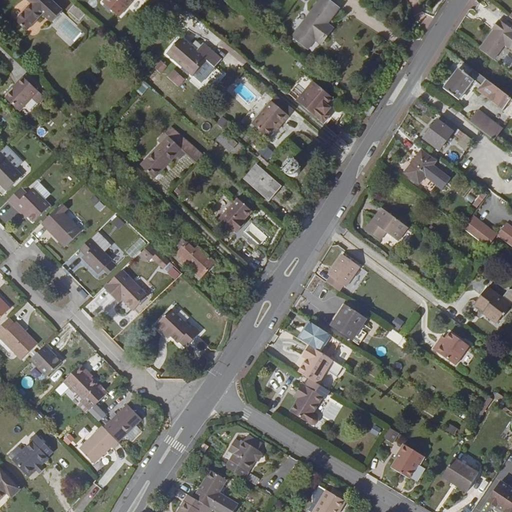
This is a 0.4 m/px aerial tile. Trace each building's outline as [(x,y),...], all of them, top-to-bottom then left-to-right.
[(47,0),(26,0),(32,5),(16,22),(26,32),(42,14),(52,23),(63,12),(49,0),(48,0),(48,1),(47,0)] [(104,0),(102,3),(119,18),(133,0),(104,0)] [(310,36),(315,40),(321,44),(330,33),(324,28),(338,9),(326,0),(321,0),(292,38),(302,45),(310,36)] [(176,15),(184,6),(178,1),(170,10),(176,15)] [(74,5),(67,12),(79,22),(86,14),(74,5)] [(480,52),(494,62),(505,47),(511,51),(511,30),(500,21),(495,28),(497,30),(494,33),(480,52)] [(307,49),(315,40),(310,36),(302,45),(307,49)] [(177,46),(175,44),(167,54),(191,75),(205,60),(214,68),(221,61),(203,45),(197,52),(182,40),(177,46)] [(155,69),(161,62),(153,55),(147,62),(155,69)] [(167,67),(161,62),(155,69),(161,74),(167,67)] [(207,62),(194,77),(200,83),(214,69),(207,62)] [(171,71),(165,78),(176,87),(181,80),(171,71)] [(504,111),(511,101),(511,100),(473,71),(468,78),(460,71),(444,90),(460,103),(475,83),(477,80),(484,86),(482,89),(479,92),(504,111)] [(20,112),(38,93),(22,78),(13,89),(14,90),(6,99),(20,112)] [(477,80),(475,83),(482,89),(484,86),(477,80)] [(144,94),(149,86),(143,82),(138,90),(144,94)] [(299,103),(315,84),(313,82),(297,101),(299,103)] [(299,103),(324,124),(330,117),(327,113),(331,108),(328,106),(334,100),(315,84),(299,103)] [(234,89),(229,94),(232,97),(237,92),(234,89)] [(44,99),(38,93),(20,112),(26,118),(44,99)] [(255,106),(262,111),(271,98),(264,93),(255,106)] [(355,95),(350,101),(354,104),(359,99),(355,95)] [(271,102),(252,125),(268,139),(282,122),(284,123),(289,117),(271,102)] [(418,102),(414,108),(425,117),(430,111),(418,102)] [(479,113),(471,124),(495,142),(503,131),(479,113)] [(441,152),(457,130),(449,124),(446,128),(439,122),(425,140),(441,152)] [(207,137),(214,142),(224,132),(217,126),(207,137)] [(179,160),(185,154),(193,146),(171,127),(159,139),(160,143),(162,145),(141,166),(154,178),(175,156),(179,160)] [(462,142),(466,137),(458,131),(454,136),(462,142)] [(224,132),(214,142),(215,144),(217,141),(231,152),(238,144),(224,132)] [(185,154),(195,163),(203,155),(193,146),(185,154)] [(0,184),(7,192),(22,177),(0,153),(0,184)] [(437,164),(423,153),(406,175),(421,186),(427,178),(445,191),(452,181),(434,169),(437,164)] [(291,162),(289,163),(288,164),(286,166),(285,167),(285,169),(285,172),(288,176),(289,177),(292,178),(296,178),(298,176),(300,175),(301,173),(301,171),(301,167),(299,164),(296,162),(291,162)] [(249,184),(261,170),(256,168),(245,180),(249,184)] [(280,187),(261,170),(249,184),(268,200),(280,187)] [(180,187),(175,192),(181,197),(186,192),(180,187)] [(27,195),(21,189),(8,201),(15,207),(17,205),(34,222),(50,206),(33,189),(27,195)] [(489,196),(485,192),(473,208),(478,212),(489,196)] [(242,224),(244,221),(252,212),(237,199),(219,220),(234,233),(235,232),(236,234),(244,225),(242,224)] [(62,204),(42,225),(65,248),(81,232),(64,214),(68,210),(62,204)] [(409,230),(383,210),(367,233),(381,243),(387,234),(399,243),(409,230)] [(498,237),(474,218),(465,230),(489,250),(498,237)] [(246,223),(244,225),(236,234),(235,232),(234,233),(232,235),(252,254),(265,240),(246,223)] [(511,229),(507,226),(498,237),(511,248),(511,229)] [(97,233),(77,253),(98,275),(103,270),(112,261),(104,253),(110,247),(97,233)] [(133,234),(129,239),(134,244),(138,239),(133,234)] [(177,254),(187,244),(181,239),(171,249),(177,254)] [(150,262),(153,258),(159,252),(150,244),(142,254),(150,262)] [(187,244),(177,254),(177,255),(201,278),(215,263),(198,248),(195,251),(187,244)] [(164,269),(170,263),(159,252),(153,258),(164,269)] [(199,281),(201,278),(177,255),(174,257),(199,281)] [(332,278),(328,285),(341,294),(345,287),(348,289),(362,269),(344,257),(330,277),(332,278)] [(112,261),(103,270),(107,274),(116,264),(113,261),(112,261)] [(122,271),(104,288),(115,299),(118,296),(122,299),(133,311),(147,297),(122,271)] [(485,312),(484,314),(499,325),(511,308),(511,291),(510,292),(503,300),(488,289),(476,305),(485,312)] [(0,319),(10,310),(0,299),(0,319)] [(480,320),(484,314),(485,312),(476,305),(470,313),(480,320)] [(353,342),(361,330),(368,320),(348,307),(333,329),(353,342)] [(165,332),(171,337),(178,344),(180,342),(186,348),(200,333),(193,327),(191,329),(171,310),(155,326),(163,334),(165,332)] [(390,326),(400,331),(405,321),(395,316),(390,326)] [(14,325),(8,320),(0,327),(0,338),(21,361),(37,346),(16,324),(14,325)] [(312,324),(306,333),(308,335),(314,326),(312,324)] [(300,341),(311,348),(328,358),(333,350),(327,346),(332,337),(314,326),(308,335),(306,333),(300,341)] [(368,335),(361,330),(353,342),(361,347),(368,335)] [(397,339),(400,335),(394,331),(387,339),(398,347),(401,342),(397,339)] [(445,343),(442,341),(435,351),(457,368),(471,347),(451,334),(447,340),(445,343)] [(53,351),(47,345),(31,361),(47,378),(62,364),(51,352),(53,351)] [(309,361),(301,375),(311,382),(320,387),(328,373),(334,362),(328,358),(311,348),(305,358),(309,361)] [(339,379),(345,369),(334,362),(328,373),(339,379)] [(97,405),(109,393),(106,390),(106,387),(103,387),(100,384),(99,386),(86,372),(87,371),(82,365),(64,383),(75,394),(76,393),(84,401),(82,403),(84,405),(88,409),(90,411),(97,405)] [(320,387),(311,382),(307,388),(303,386),(298,394),(302,397),(300,400),(292,414),(313,426),(314,427),(317,426),(319,424),(320,421),(319,419),(315,416),(324,399),(327,401),(331,393),(320,387)] [(502,404),(505,398),(500,394),(496,400),(502,404)] [(108,415),(97,405),(90,411),(89,413),(100,424),(108,415)] [(104,429),(119,443),(126,436),(129,440),(132,440),(140,433),(140,429),(136,426),(142,420),(128,405),(118,415),(112,421),(104,429)] [(42,407),(35,414),(40,420),(47,412),(42,407)] [(112,421),(118,415),(115,413),(109,419),(112,421)] [(448,423),(443,431),(453,436),(457,429),(448,423)] [(377,437),(382,430),(374,425),(369,433),(377,437)] [(114,450),(119,444),(119,443),(104,429),(102,427),(79,449),(94,464),(112,447),(114,450)] [(395,445),(400,435),(392,430),(386,439),(395,445)] [(68,434),(62,441),(69,446),(74,439),(68,434)] [(47,457),(53,452),(37,436),(32,441),(33,443),(13,462),(29,478),(36,471),(35,470),(41,465),(41,466),(49,459),(47,457)] [(215,448),(219,442),(210,437),(206,444),(215,448)] [(231,462),(227,469),(246,481),(257,463),(261,463),(264,457),(263,455),(260,453),(264,446),(250,437),(246,444),(243,443),(243,444),(237,441),(230,453),(234,456),(231,462)] [(422,467),(426,459),(406,446),(398,458),(399,459),(393,470),(412,481),(420,466),(422,467)] [(468,494),(480,475),(456,459),(444,478),(468,494)] [(109,481),(118,468),(112,464),(103,478),(109,481)] [(45,470),(41,466),(41,465),(35,470),(36,471),(40,475),(45,470)] [(0,469),(0,500),(7,493),(12,498),(20,490),(0,469)] [(214,511),(236,511),(240,506),(222,494),(229,482),(213,472),(196,500),(214,511)] [(249,483),(258,488),(262,481),(253,476),(249,483)] [(489,503),(498,509),(501,504),(509,510),(507,511),(511,511),(511,490),(502,484),(489,503)] [(316,511),(328,492),(321,488),(316,495),(315,505),(310,511),(316,511)] [(333,494),(344,501),(346,496),(335,490),(333,494)] [(342,511),(348,503),(344,501),(333,494),(328,492),(316,511),(342,511)] [(196,500),(190,497),(180,511),(213,511),(214,511),(196,500)]
